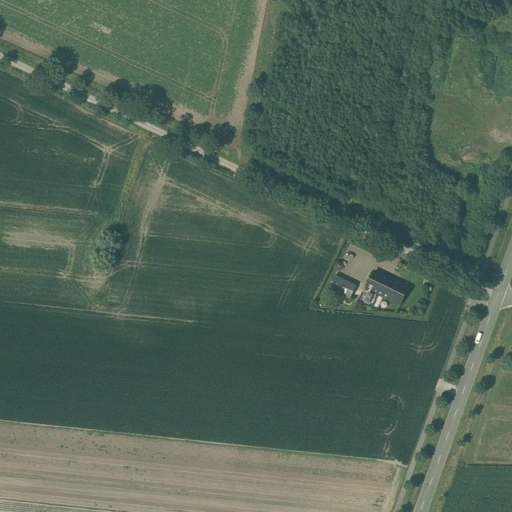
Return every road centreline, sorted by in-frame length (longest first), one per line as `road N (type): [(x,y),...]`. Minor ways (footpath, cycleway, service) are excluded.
road 1 (track): [(400,245),(0,54)]
road 2 (secondary): [(420,511),(498,295)]
